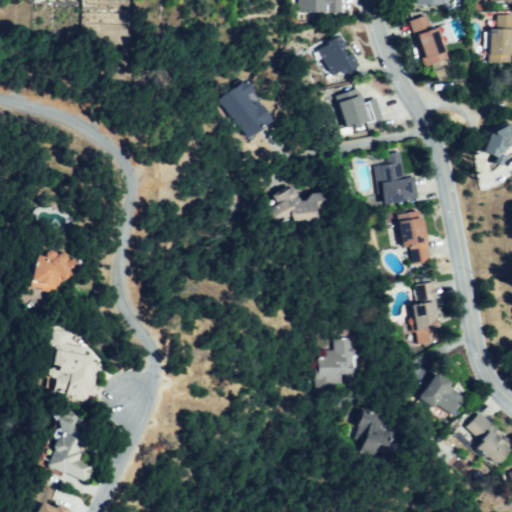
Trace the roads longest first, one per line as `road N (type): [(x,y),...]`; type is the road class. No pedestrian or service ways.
road 1 (residential): [(92,511),(151,365),(117,294),(127,179),(92,139),(0,93)]
road 2 (tertiary): [(511,403),(482,368),(427,126),(381,51),(370,0)]
